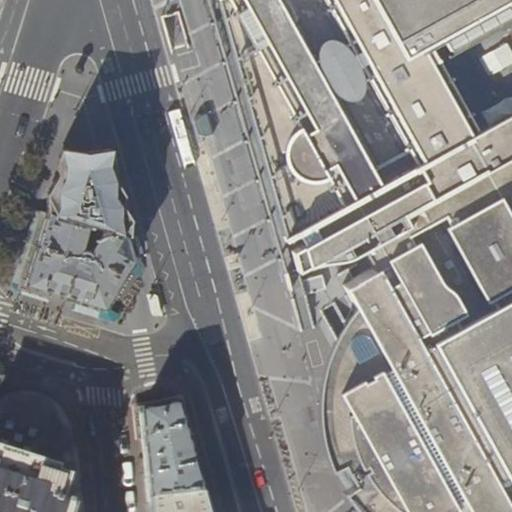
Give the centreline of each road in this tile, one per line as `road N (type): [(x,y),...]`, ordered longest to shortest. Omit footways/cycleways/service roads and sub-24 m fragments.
road 1 (secondary): [(203,331),(105,0)]
road 2 (secondary): [(259,511),(203,331)]
road 3 (secondary): [(0,164),(56,0)]
road 4 (residential): [(105,355),(117,511)]
